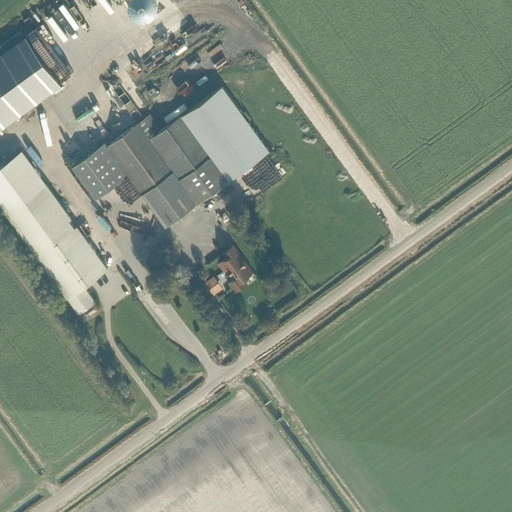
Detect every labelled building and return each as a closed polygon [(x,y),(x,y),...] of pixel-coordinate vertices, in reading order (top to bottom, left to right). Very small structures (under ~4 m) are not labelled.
[(0,128),(61,84),(26,35),(0,53),(0,128)] [(144,118),(107,145),(128,174),(166,225),(217,187),(219,190),(228,184),(226,181),(269,149),(222,85),(221,84),(181,115),(160,129),(149,137),(148,136),(154,132),(144,118)] [(22,149),(0,164),(0,203),(79,313),(95,301),(84,285),(108,267),(22,149)] [(227,257),(218,262),(224,270),(226,268),(234,278),(230,281),(236,290),(246,282),(243,278),(253,271),(234,244),(223,252),(227,257)] [(210,280),(206,283),(212,292),(217,290),(210,280)]
